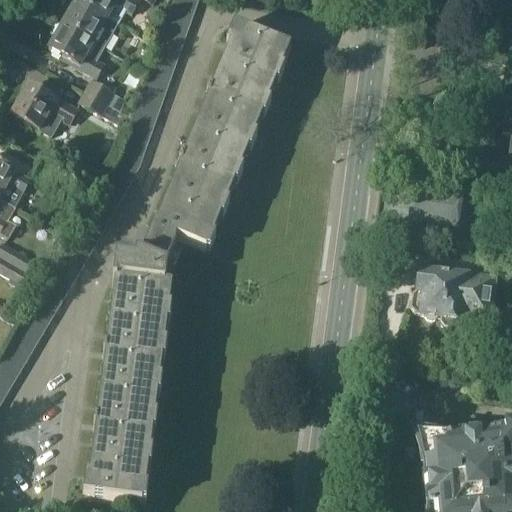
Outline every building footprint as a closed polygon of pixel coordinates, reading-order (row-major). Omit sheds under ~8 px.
[(74,0),(75,0),(78,2),(118,26),(125,15),(131,18),(139,4),(133,1),(131,0),(74,0)] [(76,5),(62,29),(103,52),(118,27),(118,26),(78,2),(76,5)] [(56,40),(49,52),(79,70),(77,72),(96,83),(104,69),(96,65),(103,52),(62,29),(61,30),(58,29),(53,38),(56,40)] [(142,509),(170,292),(164,291),(166,273),(164,272),(176,242),(206,254),(289,52),(234,29),(226,48),(236,53),(218,97),(211,94),(207,103),(214,106),(190,164),(183,161),(180,170),(187,173),(162,234),(154,231),(153,233),(160,236),(148,265),(137,260),(135,267),(116,264),(113,288),(121,290),(113,354),(105,353),(104,361),(112,363),(104,425),(95,424),(94,433),(102,434),(96,482),(85,481),(82,502),(142,509)] [(90,84),(85,94),(121,115),(124,104),(90,84)] [(77,114),(69,110),(56,102),(55,103),(28,88),(11,118),(39,134),(50,141),(59,124),(68,129),(77,114)] [(85,94),(78,106),(111,124),(120,130),(126,118),(121,115),(85,94)] [(511,118),(501,117),(499,135),(511,136),(507,162),(508,162),(507,172),(511,172),(511,177),(505,177),(503,195),(511,195),(511,118)] [(0,202),(13,210),(14,210),(30,183),(0,166),(0,202)] [(43,169),(36,184),(73,205),(80,191),(43,169)] [(408,229),(447,234),(458,235),(462,197),(413,191),(408,229)] [(13,210),(0,202),(0,234),(8,222),(6,221),(13,210)] [(92,242),(75,233),(67,247),(83,256),(92,242)] [(473,243),(456,240),(454,252),(472,255),(473,243)] [(0,246),(0,262),(32,281),(35,277),(29,274),(35,263),(1,244),(0,246)] [(62,255),(82,268),(87,258),(83,256),(67,247),(62,255)] [(56,266),(76,278),(82,268),(62,255),(56,266)] [(24,295),(32,281),(0,262),(0,276),(9,282),(8,285),(24,295)] [(51,275),(70,288),(76,278),(56,266),(51,275)] [(420,317),(420,318),(425,319),(425,320),(426,321),(428,322),(429,323),(430,323),(431,323),(433,323),(435,323),(436,322),(437,321),(438,320),(462,323),(462,316),(473,317),(474,321),(480,322),(483,319),(489,319),(492,297),(495,297),(496,285),(420,274),(419,278),(418,279),(417,279),(416,280),(415,282),(414,283),(414,285),(414,286),(415,287),(415,288),(415,289),(416,290),(418,291),(417,295),(412,299),(411,312),(414,317),(420,317)] [(45,284),(65,297),(70,288),(51,275),(45,284)] [(40,294),(59,307),(65,297),(45,284),(40,294)] [(34,304),(53,316),(59,307),(40,294),(34,304)] [(28,314),(48,326),(53,316),(34,304),(28,314)] [(23,324),(42,335),(48,326),(28,314),(23,324)] [(17,333),(37,345),(42,335),(23,324),(17,333)] [(11,343),(31,355),(37,345),(17,333),(11,343)] [(6,352),(25,364),(31,355),(11,343),(6,352)] [(0,362),(20,374),(25,364),(6,352),(0,362)] [(0,362),(0,374),(14,383),(20,374),(0,362)] [(0,387),(8,392),(14,383),(0,374),(0,387)] [(0,399),(3,401),(8,392),(0,387),(0,399)] [(492,441),(492,436),(447,440),(447,438),(419,440),(421,468),(423,467),(426,511),(511,511),(511,429),(502,431),(504,439),(492,441)]
